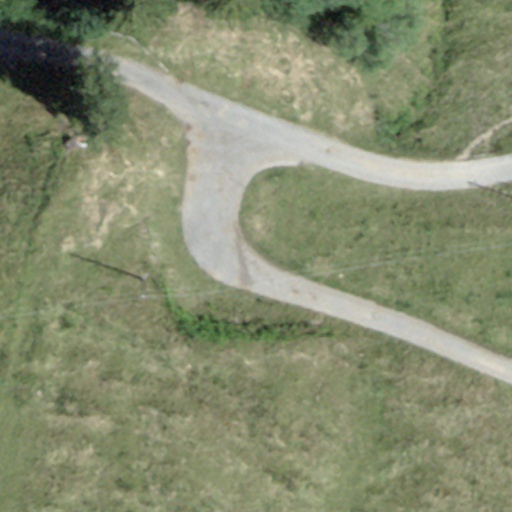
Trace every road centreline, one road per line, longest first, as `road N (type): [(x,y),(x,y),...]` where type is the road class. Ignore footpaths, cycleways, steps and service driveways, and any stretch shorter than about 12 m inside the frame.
road 1 (track): [(511,373),(256,275),(220,252),(209,219),(239,122)]
road 2 (track): [(511,164),(386,173),(239,122)]
road 3 (track): [(239,122),(0,44)]
